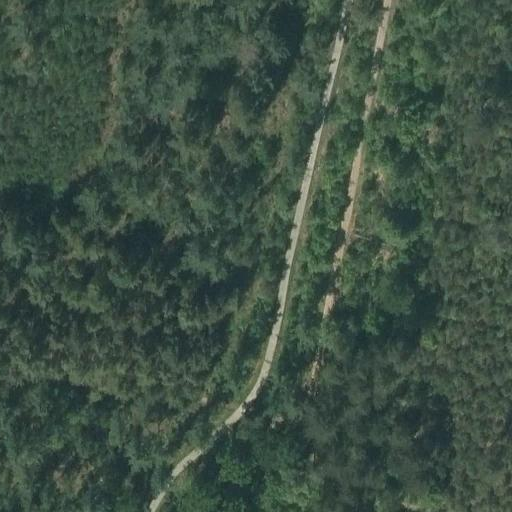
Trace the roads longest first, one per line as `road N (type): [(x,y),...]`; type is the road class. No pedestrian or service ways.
road 1 (track): [(388,0),(292,511)]
road 2 (track): [(0,355),(308,415)]
